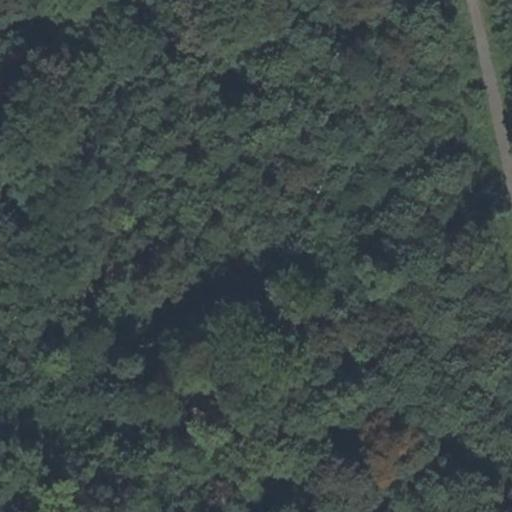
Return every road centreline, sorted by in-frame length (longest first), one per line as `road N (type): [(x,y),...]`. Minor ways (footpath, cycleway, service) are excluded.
road 1 (unknown): [(511,382),(429,0)]
road 2 (track): [(511,198),(468,0)]
